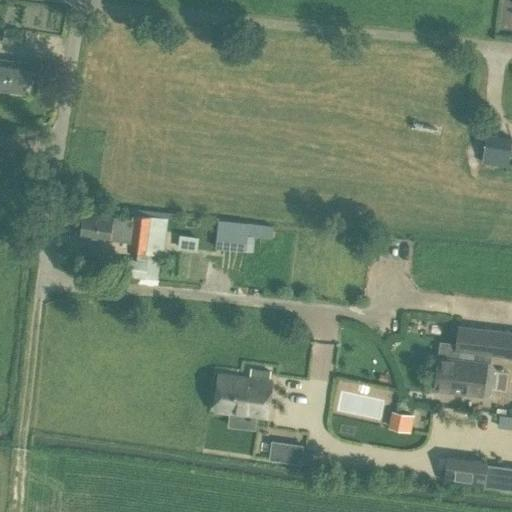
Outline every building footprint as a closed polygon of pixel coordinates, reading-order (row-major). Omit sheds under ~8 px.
[(3,30),(1,43),(19,45),(21,32),(3,30)] [(0,58),(0,88),(24,93),(29,63),(0,58)] [(485,135),(481,163),(507,166),(511,138),(485,135)] [(83,212),(79,236),(127,243),(126,251),(137,253),(136,260),(111,258),(109,275),(157,280),(160,256),(163,257),(168,218),(162,218),(163,213),(136,210),(136,207),(132,206),(131,214),(130,219),(83,212)] [(273,224),(271,224),(218,218),(215,246),(242,249),(253,250),(254,236),(272,237),(273,224)] [(172,225),(172,238),(188,238),(188,225),(172,225)] [(437,357),(433,390),(482,395),(487,389),(490,369),(486,362),(471,361),(472,351),(511,355),(511,332),(457,326),(455,349),(457,349),(456,359),(437,357)] [(250,377),(220,374),(216,410),(266,415),(270,380),(269,380),(270,372),(251,369),(250,377)] [(394,414),(392,425),(409,429),(411,418),(394,414)] [(304,445),(291,443),(289,459),(301,461),(304,445)] [(448,458),(444,481),(483,487),(487,464),(448,458)]
